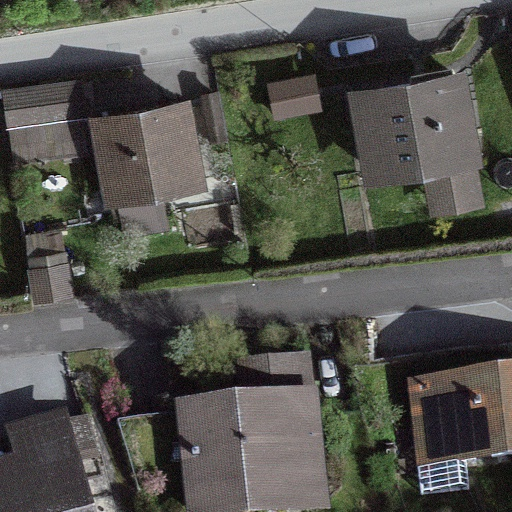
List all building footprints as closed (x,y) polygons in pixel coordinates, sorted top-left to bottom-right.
[(470,152),(455,74),(360,92),(374,169),(470,152)] [(64,81),(4,90),(15,159),(88,148),(86,128),(68,118),(64,81)] [(181,104),(184,100),(95,116),(98,118),(111,193),(194,178),(181,104)] [(305,362),(245,369),(250,408),(116,424),(137,491),(193,485),(195,511),(240,511),(320,504),(305,362)] [(468,488),(464,460),(511,454),(511,375),(417,387),(426,493),(468,488)] [(0,511),(84,511),(71,465),(96,457),(85,418),(26,435),(37,474),(0,484),(0,511)]
